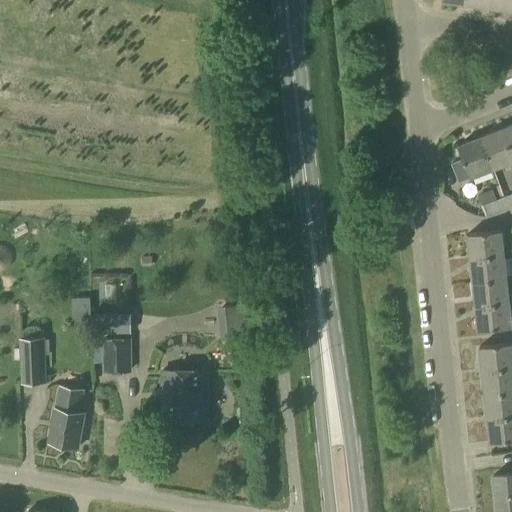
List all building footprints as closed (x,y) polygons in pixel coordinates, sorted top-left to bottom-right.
[(489,8),(490,0),(466,0),(466,5),(489,8)] [(511,11),(511,0),(490,0),(489,8),(511,11)] [(511,152),(511,125),(503,129),(511,152)] [(493,170),(511,162),(511,152),(503,129),(480,138),(493,170)] [(459,183),(493,170),(480,138),(457,147),(463,160),(451,164),(459,183)] [(508,208),(504,197),(496,200),(492,190),(477,196),(485,217),(508,208)] [(470,259),(504,255),(501,231),(467,234),(470,259)] [(473,283),(506,279),(504,255),(470,259),(473,283)] [(475,307),(509,304),(506,279),(473,283),(475,307)] [(509,304),(475,307),(478,332),(511,328),(509,304)] [(43,339),(43,330),(39,327),(28,327),(23,331),(23,339),(19,339),(20,384),(45,384),(44,339),(43,339)] [(103,373),(132,372),(131,338),(103,339),(103,373)] [(482,371),(511,368),(511,343),(479,347),(482,371)] [(485,396),(511,392),(511,368),(482,371),(485,396)] [(164,421),(204,421),(204,370),(164,371),(164,421)] [(80,413),(84,390),(60,385),(56,408),(55,407),(48,443),(79,449),(85,414),(80,413)] [(487,420),(511,417),(511,392),(485,396),(487,420)] [(511,417),(487,420),(490,444),(511,441),(511,417)] [(496,508),(511,506),(511,473),(493,476),(496,508)]
